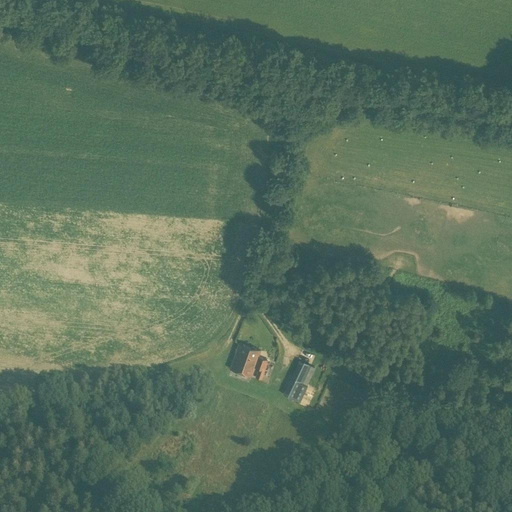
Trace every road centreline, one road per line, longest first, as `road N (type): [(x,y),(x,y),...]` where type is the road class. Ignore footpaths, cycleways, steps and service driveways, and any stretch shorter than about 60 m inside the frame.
road 1 (track): [(511,110),(267,73),(0,7)]
road 2 (track): [(287,135),(277,213),(238,325),(213,348),(134,383),(24,397),(0,432)]
road 3 (track): [(345,76),(287,135),(263,63)]
